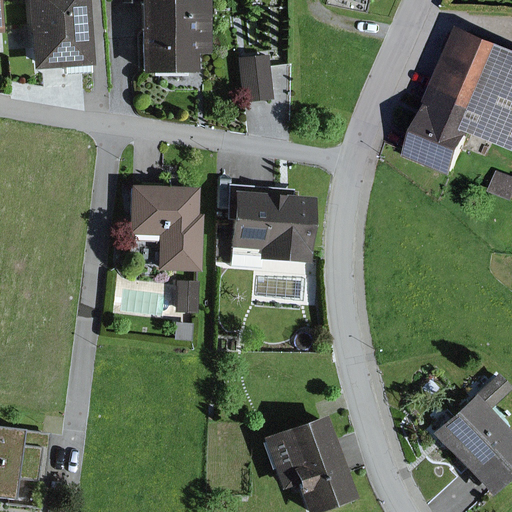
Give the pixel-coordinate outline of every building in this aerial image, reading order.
[(91,0),(30,0),(36,70),(96,66),(91,0)] [(213,54),(212,0),(143,0),(145,74),(200,73),(200,54),(213,54)] [(511,50),(454,27),(402,157),(451,176),(468,133),(511,150),(511,50)] [(239,59),(244,103),(274,100),(269,55),(239,59)] [(511,198),(511,177),(496,171),(488,192),(511,201),(511,198)] [(294,190),(231,186),(229,220),(236,221),(234,248),(263,250),(262,259),(312,263),(317,199),(294,197),(294,190)] [(199,216),(200,189),(133,187),(131,236),(135,236),(134,245),(160,246),(159,271),(202,272),(204,216),(199,216)] [(179,304),(200,304),(200,274),(178,275),(179,304)] [(194,325),(176,323),(175,340),(193,341),(194,325)] [(509,389),(495,373),(428,434),(474,484),(486,496),(511,472),(511,438),(486,410),(509,389)] [(330,416),(265,439),(283,490),(300,484),(309,511),(319,511),(358,499),(343,454),(330,416)] [(49,435),(0,428),(0,498),(17,501),(20,478),(43,481),(49,435)]
